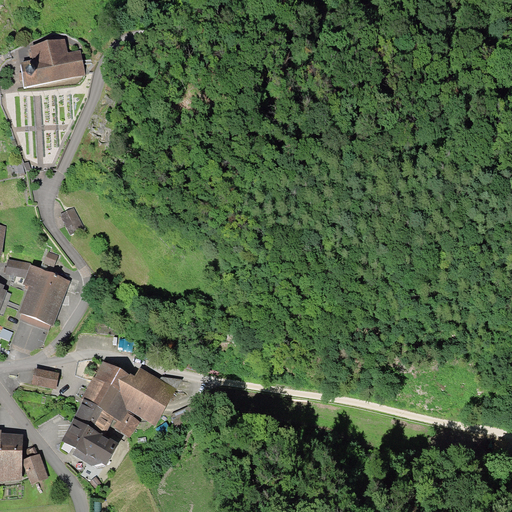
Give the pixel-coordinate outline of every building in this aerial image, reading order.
[(33,59),(19,62),(25,87),(86,75),(81,50),(68,52),(65,39),(30,46),(33,59)] [(74,207),(60,215),(70,235),(84,228),(74,207)] [(48,251),(43,263),(54,267),(59,255),(48,251)] [(31,263),(8,259),(5,274),(26,278),(31,264),(31,263)] [(29,286),(19,312),(22,313),(51,325),(53,326),(71,280),(31,264),(26,278),(23,284),(29,286)] [(51,325),(22,313),(19,320),(49,332),(51,325)] [(94,377),(81,397),(84,399),(115,417),(115,418),(121,422),(128,410),(135,414),(156,426),(177,389),(140,367),(135,376),(131,373),(130,374),(104,360),(94,377)] [(59,373),(35,368),(32,384),(56,389),(59,373)] [(115,417),(84,399),(75,417),(105,435),(113,420),(115,418),(115,417)] [(133,416),(135,414),(128,410),(121,422),(115,418),(113,420),(116,422),(113,426),(130,438),(141,421),(133,416)] [(105,435),(75,417),(62,440),(77,448),(73,454),(93,466),(94,466),(102,463),(107,465),(119,443),(105,435)] [(0,429),(0,482),(22,480),(23,462),(23,454),(22,434),(2,434),(1,430),(0,429)] [(49,477),(40,454),(38,455),(35,447),(23,454),(23,462),(32,484),(49,477)] [(102,484),(96,477),(89,482),(96,489),(102,484)]
